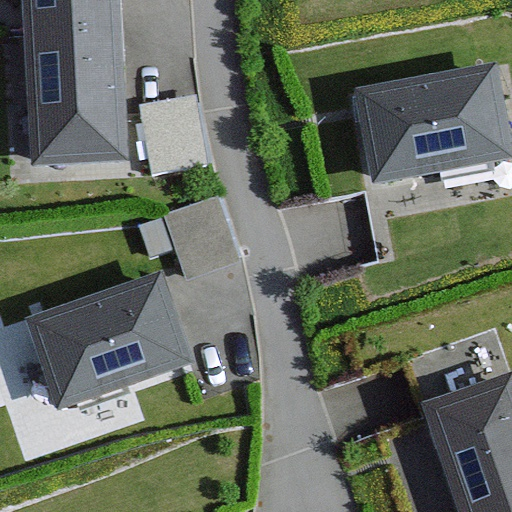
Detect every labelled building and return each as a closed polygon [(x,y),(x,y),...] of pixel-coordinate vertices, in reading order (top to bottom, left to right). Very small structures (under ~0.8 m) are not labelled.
[(110,0),(4,0),(11,170),(117,167),(110,0)] [(128,66),(159,174),(214,158),(177,25),(148,33),(155,58),(128,66)] [(491,65),(339,99),(360,192),(511,158),(491,65)] [(223,198),(169,212),(185,276),(239,262),(223,198)] [(157,278),(13,327),(43,415),(187,366),(157,278)] [(511,511),(511,369),(410,407),(448,511),(511,511)]
